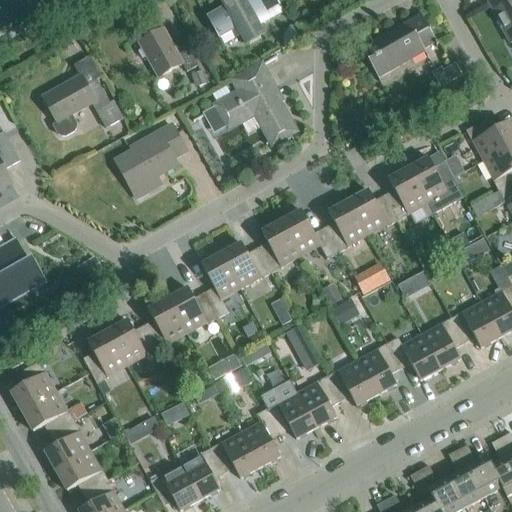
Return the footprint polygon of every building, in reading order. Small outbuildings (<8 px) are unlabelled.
[(228,0),(223,3),(225,8),(207,18),(219,39),(237,30),(244,41),(261,32),(259,27),(284,13),(276,0),(228,0)] [(511,0),(498,0),(490,5),(503,28),(500,29),(507,42),(511,38),(511,0)] [(424,49),(437,42),(419,11),(369,39),(378,55),(368,61),(381,84),(428,57),(424,49)] [(164,30),(139,44),(141,49),(140,54),(144,60),(148,62),(158,79),(182,66),(186,73),(198,67),(186,46),(176,52),(164,30)] [(441,68),(432,73),(439,88),(462,76),(456,64),(443,71),(441,68)] [(214,110),(202,116),(212,134),(229,125),(229,126),(256,111),(273,142),(289,133),(281,118),(284,117),(264,82),(269,79),(262,67),(236,82),(243,94),(233,99),(219,107),(214,110)] [(200,74),(192,78),(198,89),(205,85),(200,74)] [(72,116),(92,105),(106,130),(124,120),(116,106),(112,108),(97,81),(87,87),(81,77),(43,99),(57,124),(53,127),(58,136),(62,138),(66,138),(75,133),(77,129),(77,125),(72,116)] [(473,143),(484,162),(511,146),(511,132),(507,124),(497,129),(491,119),(466,132),(472,144),(473,143)] [(173,160),(186,153),(171,127),(131,149),(133,152),(115,162),(137,201),(163,187),(158,177),(177,167),(173,160)] [(4,171),(20,163),(4,134),(2,134),(0,135),(0,190),(11,184),(4,171)] [(511,146),(484,162),(494,181),(493,182),(499,193),(511,185),(511,146)] [(459,189),(445,164),(434,170),(428,159),(409,170),(428,204),(434,215),(463,200),(458,190),(459,189)] [(428,204),(409,170),(388,181),(394,191),(385,197),(398,222),(409,216),(408,215),(428,204)] [(511,185),(499,193),(472,208),(477,219),(506,203),(511,214),(511,185)] [(398,222),(385,197),(374,202),(368,192),(349,202),(367,237),(386,227),(387,228),(398,222)] [(367,237),(349,202),(328,213),(334,224),(324,229),(338,255),(349,249),(348,248),(367,237)] [(338,255),(324,229),(314,235),(301,212),(282,223),(300,257),(319,247),(327,261),(338,255)] [(300,257),(282,223),(262,234),(267,244),(257,250),(271,275),(282,269),(281,268),(300,257)] [(0,310),(0,307),(44,282),(32,261),(27,263),(15,242),(0,250),(0,310),(0,311),(0,310)] [(485,243),(473,250),(479,262),(492,256),(485,243)] [(271,275),(257,250),(247,255),(241,245),(221,256),(240,290),(259,280),(260,281),(271,275)] [(240,290),(221,256),(201,266),(214,289),(204,295),(217,320),(228,314),(221,300),(240,290)] [(94,258),(78,268),(87,281),(103,271),(94,258)] [(383,266),(369,273),(377,287),(390,280),(383,266)] [(501,339),(511,332),(511,287),(502,268),(490,274),(501,294),(482,304),(501,339)] [(425,276),(412,283),(419,296),(433,289),(425,276)] [(335,288),(322,295),(331,309),(343,303),(335,288)] [(217,320),(204,295),(194,300),(188,289),(168,301),(186,335),(206,324),(207,326),(217,320)] [(186,335),(168,301),(148,311),(154,322),(143,327),(157,353),(158,352),(168,346),(168,345),(186,335)] [(280,302),(272,307),(283,328),(291,323),(280,302)] [(501,339),(482,305),(463,315),(462,314),(451,320),(465,345),(475,340),(480,350),(501,339)] [(341,306),(331,311),(339,326),(349,321),(341,306)] [(455,350),(465,345),(451,320),(440,326),(441,327),(422,337),(441,372),(460,361),(455,350)] [(157,353),(143,327),(134,333),(128,322),(107,333),(126,368),(146,357),(146,358),(151,356),(157,366),(164,363),(158,352),(157,353)] [(126,368),(107,333),(88,344),(94,354),(83,360),(97,385),(108,379),(107,378),(126,368)] [(441,372),(422,337),(403,348),(398,339),(387,345),(401,370),(411,365),(420,383),(441,372)] [(391,376),(401,370),(387,345),(376,351),(377,353),(358,363),(377,397),(397,386),(391,376)] [(254,352),(241,359),(246,368),(258,361),(254,352)] [(314,361),(304,367),(308,374),(318,369),(314,361)] [(11,394),(22,413),(56,393),(45,375),(46,374),(40,363),(15,377),(21,388),(11,394)] [(377,397),(358,363),(339,373),(338,372),(327,378),(341,403),(351,398),(356,408),(377,397)] [(219,364),(209,369),(216,381),(226,376),(219,364)] [(245,370),(230,377),(234,384),(246,387),(252,383),(245,370)] [(331,408),(341,403),(327,378),(316,384),(317,385),(298,396),(316,430),(336,419),(331,408)] [(108,379),(97,385),(102,396),(114,390),(108,379)] [(224,381),(215,386),(219,394),(222,400),(231,395),(224,381)] [(215,386),(206,391),(210,399),(219,394),(215,386)] [(67,413),(56,393),(22,413),(33,433),(44,427),(49,437),(74,423),(68,412),(67,413)] [(316,430),(298,396),(279,406),(278,405),(267,411),(280,436),(291,430),(296,441),(316,430)] [(190,420),(184,407),(176,411),(183,424),(190,420)] [(144,411),(138,415),(141,421),(147,418),(144,411)] [(271,441),(280,436),(267,411),(256,416),(260,425),(241,435),(260,470),(280,459),(271,441)] [(80,434),(74,423),(49,437),(55,447),(44,453),(56,473),(90,453),(79,434),(80,434)] [(139,426),(124,434),(130,445),(145,437),(139,426)] [(260,470),(241,435),(222,446),(222,444),(210,450),(224,476),(234,470),(240,480),(260,470)] [(511,438),(510,435),(501,440),(511,460),(511,438)] [(511,495),(511,460),(501,440),(492,445),(501,463),(492,468),(491,468),(503,489),(502,490),(506,499),(511,495)] [(491,468),(492,468),(487,459),(476,465),(467,447),(458,452),(484,500),(502,490),(503,489),(491,468)] [(214,481),(224,476),(210,450),(200,456),(200,457),(181,468),(199,502),(220,491),(214,481)] [(484,500),(458,452),(448,457),(458,474),(448,480),(464,510),(484,500)] [(101,472),(90,453),(56,473),(67,493),(77,487),(83,497),(108,482),(102,472),(101,472)] [(460,511),(464,510),(448,480),(438,485),(429,467),(419,473),(440,511),(460,511)] [(181,511),(199,502),(181,468),(162,478),(161,477),(150,483),(164,508),(174,503),(179,511),(181,511)] [(440,511),(419,473),(410,478),(424,504),(415,509),(416,511),(440,511)] [(114,493),(108,482),(83,497),(89,506),(78,511),(123,511),(113,494),(114,493)] [(416,511),(415,509),(409,511),(403,511),(395,497),(386,502),(391,511),(416,511)] [(391,511),(386,502),(376,507),(379,511),(391,511)]
